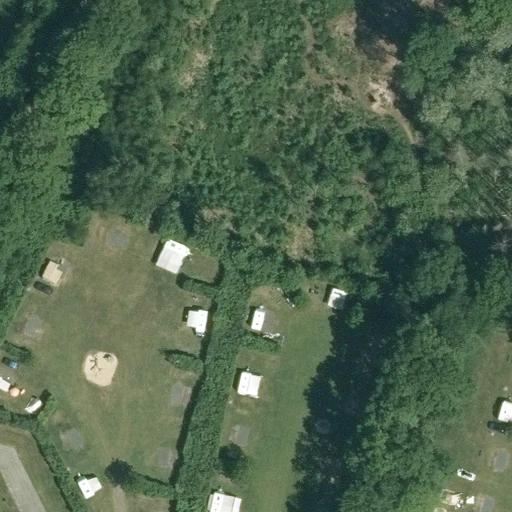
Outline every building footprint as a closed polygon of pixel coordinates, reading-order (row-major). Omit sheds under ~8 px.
[(120,223),(112,243),(132,251),(140,230),(120,223)] [(173,243),(165,270),(187,276),(194,249),(173,243)] [(55,261),(49,277),(78,289),(84,272),(55,261)] [(336,314),(351,317),(356,297),(341,293),(336,314)] [(190,313),(189,333),(212,335),(213,315),(190,313)] [(28,314),(20,330),(37,338),(45,322),(28,314)] [(289,338),(290,321),(260,318),(259,336),(289,338)] [(362,345),(358,361),(369,363),(373,348),(362,345)] [(0,387),(11,393),(17,380),(0,371),(0,387)] [(176,389),(174,407),(196,409),(197,391),(176,389)] [(511,408),(507,407),(503,420),(511,422),(511,408)] [(233,446),(252,447),(253,427),(234,426),(233,446)] [(64,435),(71,455),(88,449),(81,429),(64,435)] [(489,467),(511,470),(511,450),(492,447),(489,467)] [(183,470),(183,450),(164,450),(164,470),(183,470)] [(82,480),(91,501),(109,493),(100,472),(82,480)] [(220,496),(216,511),(227,511),(231,499),(220,496)] [(474,511),(488,511),(493,504),(481,498),(474,511)]
